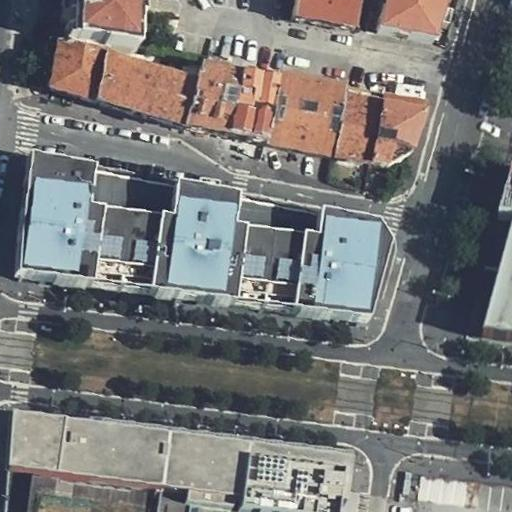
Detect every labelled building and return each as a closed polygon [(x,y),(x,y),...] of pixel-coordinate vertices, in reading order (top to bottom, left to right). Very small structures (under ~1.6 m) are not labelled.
[(76,49),(105,55),(127,58),(128,40),(134,41),(139,42),(141,0),(65,0),(65,24),(65,37),(76,38),(76,49)] [(293,0),(290,21),(353,32),(357,0),(293,0)] [(388,0),(378,36),(431,46),(435,29),(440,15),(443,0),(388,0)] [(440,15),(435,29),(444,32),(449,17),(440,15)] [(65,48),(76,49),(76,38),(65,37),(65,48)] [(50,94),(93,106),(103,65),(105,55),(76,49),(65,48),(46,45),(28,42),(30,63),(39,78),(48,92),(50,94)] [(203,135),(226,139),(239,69),(203,62),(200,70),(197,70),(191,92),(181,131),(203,135)] [(156,124),(181,131),(191,92),(103,65),(93,106),(115,112),(156,124)] [(244,143),(262,146),(275,76),(239,69),(226,139),(244,143)] [(275,76),(262,146),(297,153),(331,160),(342,101),(344,90),(275,76)] [(381,97),(344,90),(342,101),(379,107),(381,97)] [(419,105),(381,97),(379,107),(417,115),(419,105)] [(349,163),(367,167),(379,107),(342,101),(331,160),(349,163)] [(385,171),(408,157),(410,154),(420,115),(417,115),(379,107),(367,167),(376,169),(385,171)] [(29,162),(22,216),(18,282),(69,289),(174,302),(286,317),(364,327),(386,249),(372,228),(29,162)] [(511,180),(482,177),(471,265),(496,269),(486,343),(511,346),(511,180)] [(339,511),(349,459),(8,417),(2,511),(339,511)]
